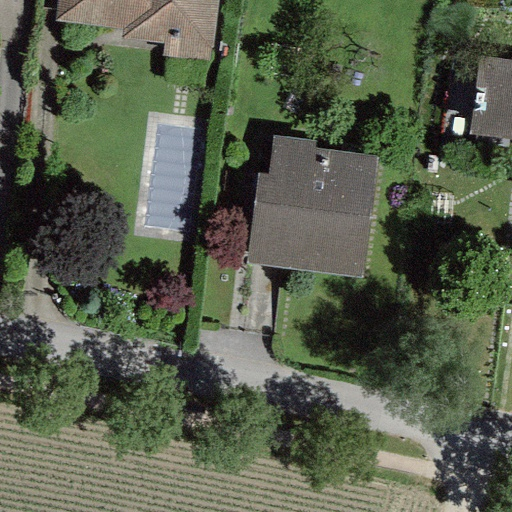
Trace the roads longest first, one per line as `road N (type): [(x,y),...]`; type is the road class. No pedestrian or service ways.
road 1 (residential): [(511,453),(0,347)]
road 2 (unknown): [(0,214),(23,0)]
